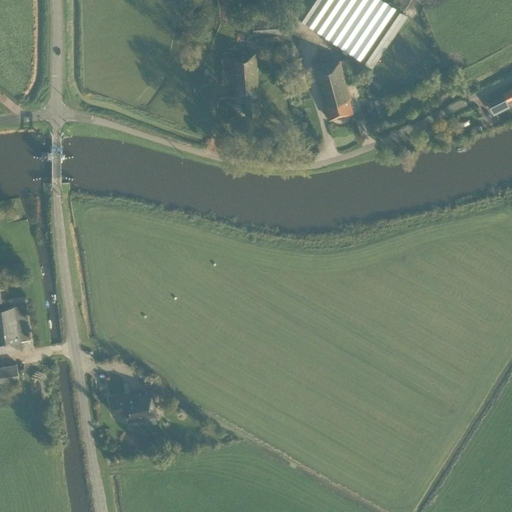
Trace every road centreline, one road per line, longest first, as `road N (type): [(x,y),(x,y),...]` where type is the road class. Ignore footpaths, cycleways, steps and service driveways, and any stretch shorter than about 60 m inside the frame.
road 1 (unclassified): [(56,114),(241,162),(302,166),(373,146),(511,78)]
road 2 (tertiary): [(100,511),(62,269),(56,114)]
